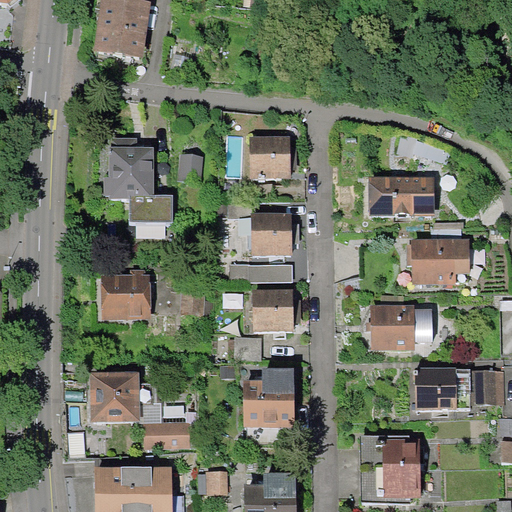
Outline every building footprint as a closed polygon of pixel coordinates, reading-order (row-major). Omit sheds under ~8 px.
[(155,7),(107,1),(99,59),(147,66),(155,7)] [(295,144),(254,145),(255,186),(295,186),(295,144)] [(157,155),(111,155),(112,204),(137,204),(157,204),(157,155)] [(202,160),(179,160),(178,187),(201,188),(202,160)] [(438,187),(373,185),(372,221),(437,223),(438,187)] [(178,204),(137,204),(137,228),(178,228),(178,204)] [(296,222),(256,221),(255,261),(295,262),(296,222)] [(473,247),(416,247),(417,289),(458,289),(458,278),(473,278),(473,247)] [(248,272),(231,270),(229,284),(247,286),(248,272)] [(155,282),(106,280),(105,325),(154,326),(155,282)] [(206,293),(181,291),(179,319),(204,321),(206,293)] [(300,298),(257,297),(256,336),(298,337),(300,298)] [(418,311),(376,312),(376,356),(418,356),(418,311)] [(462,371),(418,372),(418,414),(463,413),(462,371)] [(504,376),(476,375),(475,408),(502,409),(504,376)] [(141,379),(94,379),(95,428),(142,427),(141,379)] [(300,387),(249,386),(249,436),(300,436),(300,387)] [(188,426),(143,428),(145,455),(190,453),(188,426)] [(426,442),(390,441),(390,500),(425,500),(426,442)] [(169,511),(170,468),(96,467),(95,511),(169,511)] [(301,511),(300,488),(250,490),(251,511),(301,511)]
